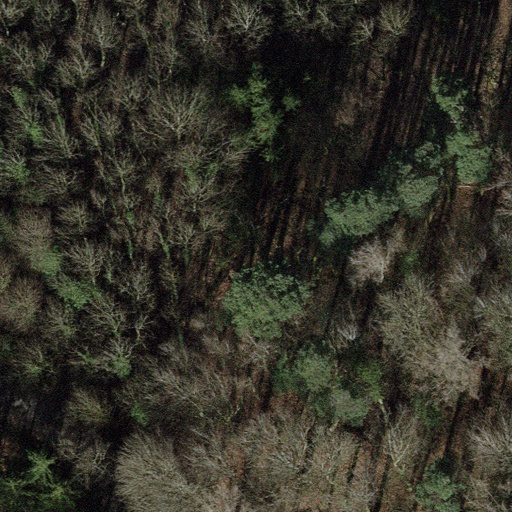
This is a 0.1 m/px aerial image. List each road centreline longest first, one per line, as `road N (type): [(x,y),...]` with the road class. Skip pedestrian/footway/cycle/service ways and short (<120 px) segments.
road 1 (track): [(511,20),(224,329),(181,418),(157,511)]
road 2 (track): [(136,511),(89,444),(35,398),(0,384)]
